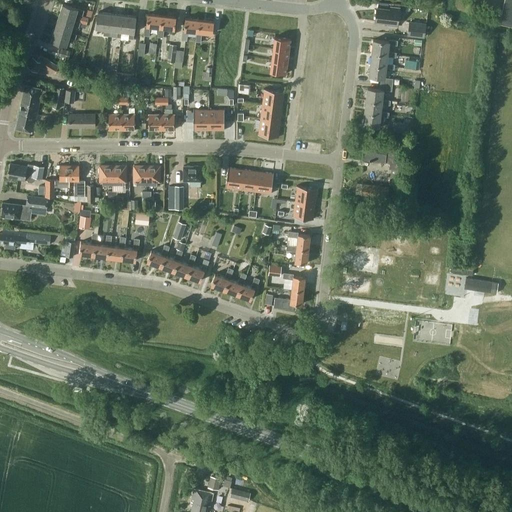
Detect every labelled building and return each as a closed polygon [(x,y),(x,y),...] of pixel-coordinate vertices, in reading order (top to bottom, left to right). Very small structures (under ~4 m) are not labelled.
[(511,0),(504,0),(500,21),(511,24),(511,0)] [(62,3),(59,15),(74,20),(76,13),(83,15),(84,10),(78,8),(62,3)] [(397,26),(399,8),(391,7),(390,9),(377,8),(375,21),(389,23),(389,25),(397,26)] [(108,35),(109,29),(111,13),(98,11),(96,27),(104,28),(104,35),(108,35)] [(123,14),(111,13),(109,29),(117,30),(116,36),(121,37),(122,30),(123,14)] [(150,26),(159,27),(160,27),(161,15),(147,13),(146,25),(145,25),(144,35),(149,35),(150,26)] [(123,14),(122,30),(129,31),(129,38),(133,38),(134,32),(136,16),(123,14)] [(55,27),(70,32),(73,25),(79,27),(80,22),(74,20),(59,15),(55,27)] [(88,17),(80,15),(78,21),(86,24),(88,17)] [(176,16),(161,15),(160,27),(159,27),(158,36),(163,37),(164,27),(175,28),(176,16)] [(188,30),(197,31),(198,31),(199,19),(185,17),(184,29),(183,29),(182,39),(187,40),(188,30)] [(198,31),(197,31),(196,41),(201,41),(202,31),(212,33),(214,21),(199,19),(198,31)] [(407,35),(424,37),(426,22),(409,21),(407,35)] [(77,34),(70,32),(55,27),(51,40),(67,45),(69,37),(75,39),(77,34)] [(175,61),(176,50),(176,45),(170,44),(170,37),(167,36),(166,43),(169,44),(169,50),(168,50),(167,62),(174,62),(174,61),(175,61)] [(291,38),(275,36),(273,47),(289,50),(291,38)] [(373,39),(372,51),(388,53),(388,51),(389,44),(397,45),(398,40),(389,39),(389,41),(373,39)] [(139,43),(137,55),(144,55),(146,43),(139,43)] [(59,60),(67,62),(70,51),(59,47),(57,55),(60,56),(59,60)] [(273,47),(272,59),(288,61),(289,50),(273,47)] [(184,51),(176,50),(175,61),(183,62),(184,51)] [(54,73),(59,66),(46,58),(46,57),(37,51),(33,56),(28,65),(38,71),(41,64),(54,73)] [(386,65),(386,63),(387,56),(396,57),(396,52),(388,51),(388,53),(372,51),(370,63),(386,65)] [(288,61),(272,59),(270,71),(286,73),(288,61)] [(395,64),(386,63),(386,65),(370,63),(369,75),(381,77),(380,83),(392,84),(393,78),(385,77),(386,68),(394,69),(395,64)] [(212,89),(226,89),(226,74),(212,74),(212,89)] [(367,87),(366,100),(382,102),(382,103),(390,104),(390,100),(382,99),(383,89),(392,90),(392,84),(380,83),(380,89),(367,87)] [(25,84),(23,93),(40,97),(42,88),(25,84)] [(57,86),(54,100),(61,101),(64,88),(57,86)] [(74,102),(75,90),(66,89),(65,101),(74,102)] [(284,91),(264,89),(262,103),(282,106),(284,91)] [(39,105),(40,97),(23,93),(21,102),(39,105)] [(61,101),(54,100),(52,107),(59,108),(61,101)] [(382,102),(366,100),(364,112),(380,114),(380,115),(388,116),(389,112),(381,111),(382,103),(382,102)] [(21,102),(20,110),(37,114),(39,105),(21,102)] [(262,103),(260,118),(280,121),(282,106),(262,103)] [(209,109),(194,109),(194,129),(209,129),(209,109)] [(209,109),(209,129),(224,129),(224,109),(209,109)] [(20,110),(18,119),(35,123),(37,114),(20,110)] [(379,123),(380,115),(380,114),(364,112),(363,124),(378,126),(378,127),(387,128),(388,124),(379,123)] [(69,127),(95,127),(95,113),(69,113),(69,127)] [(109,129),(122,129),(122,113),(109,113),(109,129)] [(135,113),(122,113),(122,129),(135,129),(135,113)] [(149,129),(161,129),(162,113),(149,113),(149,129)] [(162,113),(161,129),(174,129),(174,113),(162,113)] [(280,121),(260,118),(259,133),(278,136),(280,121)] [(35,123),(18,119),(16,128),(33,131),(35,123)] [(387,137),(386,146),(366,144),(364,159),(390,162),(389,172),(402,174),(403,164),(397,164),(399,142),(394,141),(394,138),(387,137)] [(8,176),(24,179),(27,180),(28,181),(32,182),(35,180),(35,177),(42,178),(44,166),(28,163),(27,166),(10,162),(8,176)] [(69,180),(69,165),(60,165),(60,180),(55,180),(55,178),(45,178),(45,196),(54,196),(55,186),(64,186),(64,180),(69,180)] [(85,165),(69,165),(69,180),(69,186),(72,186),(72,180),(74,180),(74,186),(74,195),(85,195),(85,186),(85,180),(79,180),(79,173),(85,173),(85,165)] [(102,184),(113,184),(113,165),(100,165),(100,181),(102,181),(102,184)] [(126,165),(113,165),(113,184),(123,184),(123,181),(126,181),(126,165)] [(136,184),(146,184),(147,184),(147,165),(134,165),(134,181),(136,181),(136,184)] [(160,165),(147,165),(147,184),(157,185),(157,181),(160,181),(160,165)] [(183,180),(201,180),(201,165),(184,165),(183,180)] [(243,169),(228,167),(226,186),(241,188),(243,169)] [(243,169),(241,188),(256,190),(258,171),(243,169)] [(273,173),(258,171),(256,190),(270,192),(273,173)] [(362,182),(361,194),(381,196),(382,185),(362,182)] [(183,209),(183,185),(168,185),(168,209),(183,209)] [(317,188),(297,185),(295,200),(315,203),(317,188)] [(2,216),(24,218),(31,219),(32,206),(46,207),(48,197),(28,194),(27,204),(3,202),(2,216)] [(315,203),(295,200),(293,215),(313,218),(315,203)] [(135,223),(148,225),(149,214),(136,212),(135,223)] [(80,215),(79,227),(89,228),(91,216),(90,216),(80,215)] [(178,221),(173,236),(180,239),(186,223),(178,221)] [(265,224),(262,232),(268,234),(271,226),(265,224)] [(239,234),(242,227),(234,225),(231,231),(239,234)] [(21,240),(24,241),(50,244),(51,234),(3,228),(3,232),(0,231),(0,241),(7,242),(6,247),(15,249),(16,244),(21,245),(21,240)] [(298,237),(297,245),(296,247),(308,248),(310,234),(298,233),(298,232),(288,230),(288,236),(298,237)] [(79,253),(94,255),(95,243),(97,243),(98,233),(93,232),(91,242),(81,241),(79,253)] [(105,244),(97,243),(95,243),(94,255),(108,257),(109,244),(111,245),(112,235),(106,234),(105,244)] [(75,236),(65,235),(65,240),(68,241),(66,255),(73,256),(75,236)] [(119,246),(111,245),(109,244),(108,257),(122,258),(123,246),(124,246),(126,237),(120,236),(119,246)] [(133,248),(124,246),(123,246),(122,258),(136,260),(137,248),(138,248),(140,238),(134,238),(133,248)] [(183,250),(186,243),(179,241),(176,248),(178,249),(183,250)] [(165,255),(166,255),(170,246),(165,244),(161,253),(151,249),(147,261),(161,266),(165,255)] [(307,263),(308,248),(296,247),(297,245),(287,244),(286,250),(296,251),(295,261),(307,263)] [(174,258),(166,255),(165,255),(161,266),(174,271),(178,259),(180,260),(183,250),(178,249),(174,258)] [(174,271),(187,276),(192,264),(193,265),(196,255),(191,253),(188,263),(180,260),(178,259),(174,271)] [(201,268),(193,265),(192,264),(187,276),(200,280),(204,269),(206,270),(209,260),(204,258),(201,268)] [(269,264),(268,274),(280,275),(281,266),(269,264)] [(211,284),(225,289),(229,278),(230,278),(233,269),(228,267),(225,276),(215,273),(211,284)] [(225,289),(238,294),(242,283),(243,283),(247,274),(242,272),(238,281),(230,278),(229,278),(225,289)] [(293,278),(291,288),(303,290),(305,276),(293,274),(293,273),(283,272),(283,277),(293,278)] [(251,286),(243,283),(242,283),(238,294),(251,299),(255,288),(256,288),(260,279),(254,277),(251,286)] [(498,282),(466,277),(464,287),(496,292),(498,282)] [(303,290),(291,288),(290,298),(275,296),(273,306),(295,309),(296,303),(302,304),(303,290)] [(344,308),(341,332),(401,340),(405,310),(366,306),(366,310),(344,308)] [(218,489),(219,483),(220,478),(211,475),(208,487),(218,489)] [(230,487),(231,480),(224,479),(223,484),(223,485),(230,487)] [(232,487),(230,494),(248,498),(250,491),(232,487)] [(210,505),(213,492),(194,488),(191,501),(193,501),(190,511),(206,511),(208,505),(210,505)]
